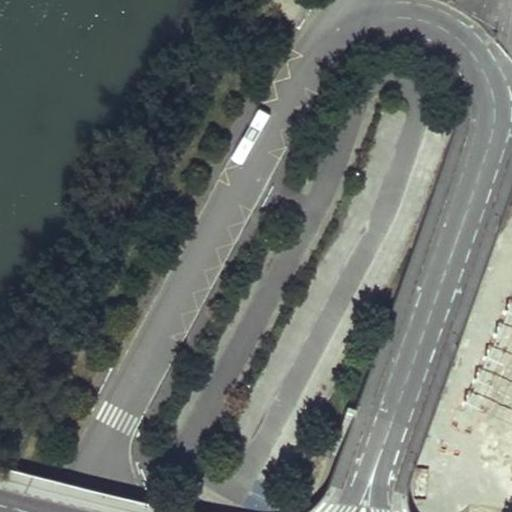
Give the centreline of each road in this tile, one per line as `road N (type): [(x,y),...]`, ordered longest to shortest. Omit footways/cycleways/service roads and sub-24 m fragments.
road 1 (residential): [(485,147),(490,91),(476,52),(447,26),(399,12),(325,30),(70,511)]
road 2 (secondary): [(389,429),(485,147)]
